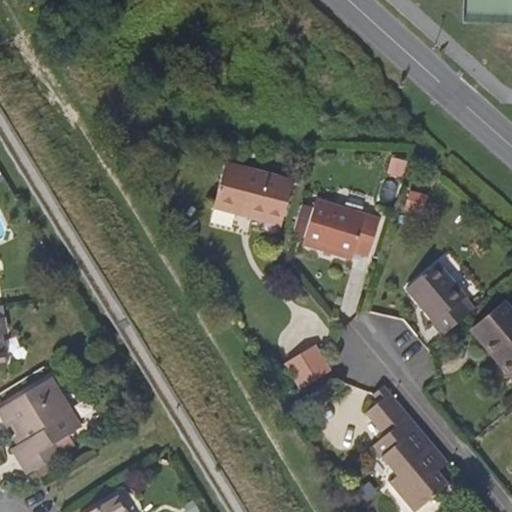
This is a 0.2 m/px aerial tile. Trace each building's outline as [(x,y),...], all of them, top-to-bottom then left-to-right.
[(226,163),(214,208),(281,226),(293,181),(226,163)] [(357,245),(370,249),(381,213),(319,194),(305,236),(355,252),(357,245)] [(443,335),(470,313),(461,301),(466,297),(437,261),(406,286),(435,321),(432,323),(443,335)] [(502,356),(511,367),(511,308),(504,300),(470,329),(496,361),(502,356)] [(300,354),(316,381),(331,373),(314,345),(300,354)] [(511,379),(511,378),(511,367),(502,356),(496,361),(511,379)] [(47,447),(55,441),(81,425),(51,376),(0,407),(0,412),(8,426),(13,423),(23,441),(13,447),(28,473),(54,457),(47,447)] [(439,473),(450,463),(385,385),(374,394),(372,395),(378,403),(365,415),(384,438),(372,448),(396,477),(389,484),(413,511),(415,511),(448,485),(439,473)] [(62,452),(55,441),(47,447),(54,457),(62,452)] [(133,511),(122,492),(88,511),(133,511)]
